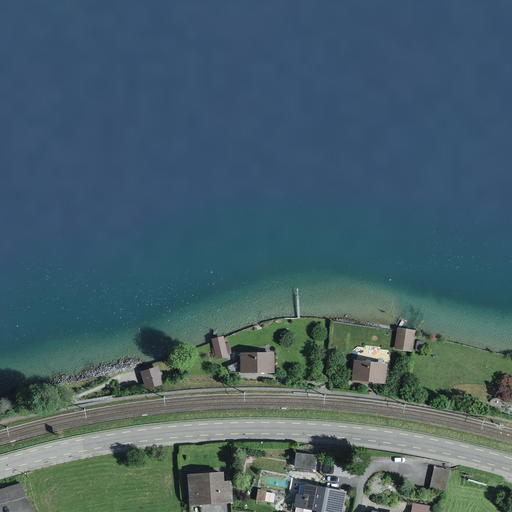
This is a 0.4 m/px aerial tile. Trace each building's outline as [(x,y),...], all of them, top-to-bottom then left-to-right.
[(396,348),(411,350),(413,333),(399,331),(396,348)] [(227,355),(222,338),(213,341),(217,357),(227,355)] [(353,361),(385,362),(386,347),(354,346),(353,361)] [(257,372),(257,370),(273,369),(273,356),(242,357),(242,372),(257,372)] [(368,381),(369,379),(384,380),(386,367),(355,364),(353,381),(364,382),(365,380),(368,381)] [(147,385),(160,381),(159,379),(163,378),(161,372),(157,373),(157,371),(144,374),(147,385)] [(297,454),(296,466),(314,468),(315,456),(297,454)] [(435,467),(433,475),(448,478),(449,470),(435,467)] [(211,499),(212,503),(232,502),(231,482),(211,483),(210,474),(188,476),(190,501),(211,499)] [(433,475),(432,483),(446,486),(448,478),(433,475)] [(0,503),(12,500),(25,496),(21,483),(0,489),(0,503)] [(299,483),(297,494),(304,495),(306,484),(299,483)] [(430,491),(444,494),(446,486),(432,483),(430,491)] [(325,511),(340,511),(344,493),(307,486),(305,497),(298,496),(296,505),(325,511)]
